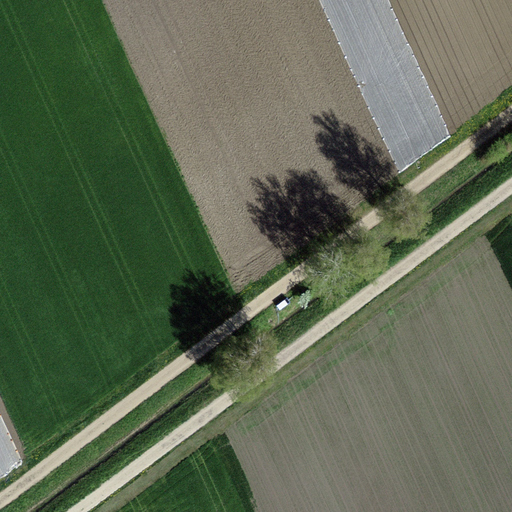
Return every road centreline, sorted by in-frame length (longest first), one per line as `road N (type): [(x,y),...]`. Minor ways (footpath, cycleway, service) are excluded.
road 1 (track): [(511,115),(0,505)]
road 2 (track): [(85,511),(511,189)]
